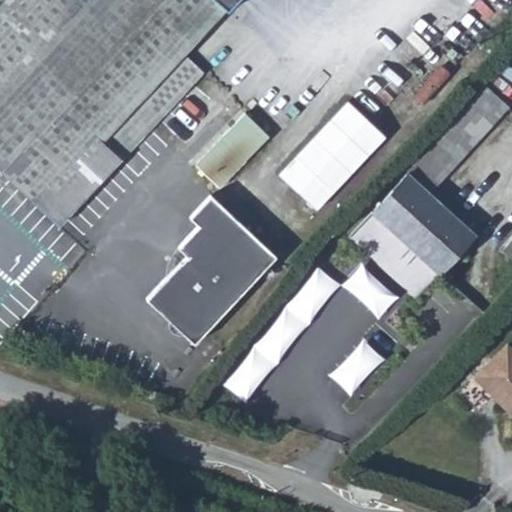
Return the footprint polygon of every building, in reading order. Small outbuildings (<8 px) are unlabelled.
[(3,0),(0,4),(0,162),(59,218),(201,67),(182,47),(222,5),(216,0),(3,0)] [(216,0),(222,5),(227,10),(236,0),(216,0)] [(486,82),(456,114),(479,135),(509,103),(486,82)] [(276,169),(313,204),(381,130),(344,95),(276,169)] [(243,106),(219,132),(242,153),(266,127),(243,106)] [(456,114),(409,165),(432,186),(479,135),(456,114)] [(219,132),(194,158),(216,178),(241,153),(219,132)] [(432,186),(409,165),(373,204),(442,267),(475,228),(432,186)] [(210,192),(190,213),(198,220),(177,242),(184,250),(145,293),(195,340),(273,250),(210,192)] [(511,343),(505,337),(473,370),(511,405),(511,343)]
